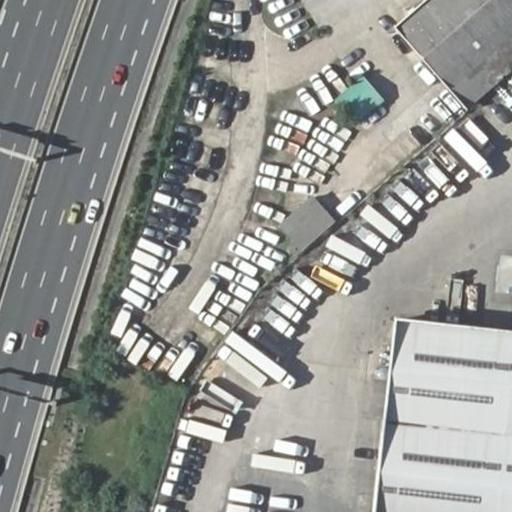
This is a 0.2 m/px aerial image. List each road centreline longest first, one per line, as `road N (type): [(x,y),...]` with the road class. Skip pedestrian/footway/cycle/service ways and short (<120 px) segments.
road 1 (motorway): [(0,397),(128,0)]
road 2 (unknown): [(511,214),(431,262),(296,366),(231,472)]
road 3 (unknown): [(269,67),(271,139),(259,189),(225,262),(167,353)]
road 4 (motorway): [(56,0),(0,168)]
road 5 (unknown): [(269,67),(286,72),(361,35),(387,0)]
